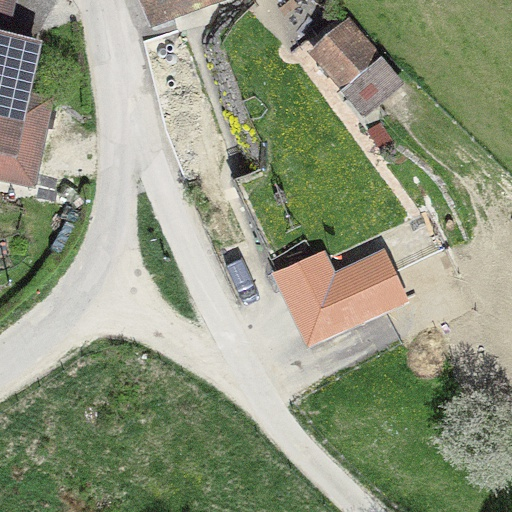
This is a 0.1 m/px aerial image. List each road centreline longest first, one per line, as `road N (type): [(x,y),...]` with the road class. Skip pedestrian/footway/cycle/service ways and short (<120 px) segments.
road 1 (residential): [(128,142),(165,191),(247,380),(310,464)]
road 2 (residential): [(128,142),(103,255),(63,320),(0,372)]
road 3 (track): [(247,380),(78,295)]
road 4 (residential): [(108,0),(128,142)]
